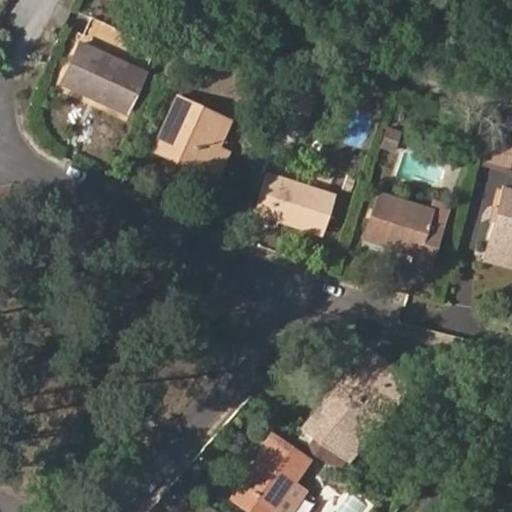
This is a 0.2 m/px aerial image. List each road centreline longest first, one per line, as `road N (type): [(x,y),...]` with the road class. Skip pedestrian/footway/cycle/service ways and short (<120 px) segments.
road 1 (residential): [(0,150),(319,292)]
road 2 (residential): [(120,511),(319,292)]
